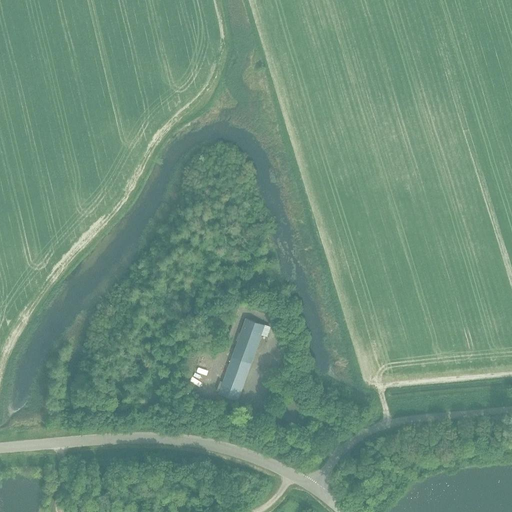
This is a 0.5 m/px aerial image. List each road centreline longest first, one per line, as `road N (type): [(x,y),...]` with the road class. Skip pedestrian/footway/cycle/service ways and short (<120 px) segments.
road 1 (tertiary): [(0,446),(174,438),(261,460),(312,484)]
road 2 (unclassified): [(511,409),(369,429),(312,484)]
